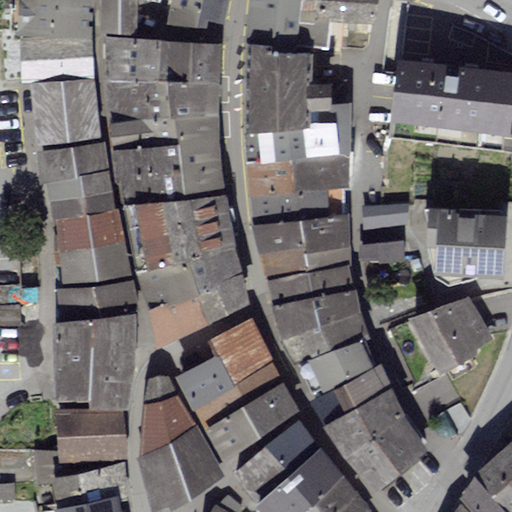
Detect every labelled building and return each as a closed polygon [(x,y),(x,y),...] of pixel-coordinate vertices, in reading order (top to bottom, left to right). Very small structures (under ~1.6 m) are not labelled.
[(89,2),(88,0),(21,0),(21,30),(88,32),(89,2)] [(133,29),(136,0),(102,0),(103,16),(102,26),(133,29)] [(213,16),(217,0),(173,0),(169,18),(207,27),(208,21),(209,15),(213,16)] [(250,0),(250,4),(245,35),(252,36),(298,41),(299,35),(299,31),(301,14),(302,0),(250,0)] [(299,35),(298,41),(312,42),(326,43),(328,18),(338,19),(350,20),(347,46),(368,48),(373,0),(302,0),(301,14),(299,31),(299,35)] [(106,35),(106,48),(108,78),(214,77),(215,39),(170,37),(147,36),(106,35)] [(90,46),(91,36),(32,37),(32,76),(90,73),(90,46)] [(312,42),(298,41),(252,36),(246,102),(244,128),(310,121),(309,105),(329,105),(328,81),(312,81),(312,67),(340,66),(340,53),(312,53),(312,42)] [(511,87),(511,85),(511,69),(479,66),(424,59),(400,57),(393,118),(507,131),(511,87)] [(110,119),(175,112),(214,108),(214,97),(214,77),(108,78),(109,89),(110,119)] [(93,78),(34,83),(39,139),(98,134),(93,78)] [(214,108),(175,112),(178,140),(185,195),(221,188),(216,137),(214,108)] [(112,133),(114,147),(178,140),(175,112),(110,119),(112,133)] [(244,128),(241,135),(244,159),(343,150),(340,119),(314,121),(310,121),(244,128)] [(185,195),(178,140),(114,147),(121,177),(127,202),(185,195)] [(45,180),(48,180),(110,171),(108,156),(105,141),(40,151),(45,180)] [(346,184),(344,164),(343,150),(244,159),(245,170),(247,193),(346,184)] [(110,171),(48,180),(51,200),(113,190),(111,180),(110,171)] [(347,205),(346,184),(247,193),(250,215),(250,221),(347,212),(347,205)] [(221,188),(185,195),(127,202),(130,215),(138,252),(142,270),(233,246),(231,236),(221,188)] [(51,200),(54,218),(57,217),(115,208),(114,199),(113,190),(51,200)] [(404,203),(361,207),(362,228),(406,225),(404,203)] [(504,213),(428,203),(423,239),(432,240),(429,264),(497,273),(504,213)] [(120,241),(119,231),(115,208),(57,217),(62,249),(120,241)] [(347,223),(347,212),(250,221),(252,228),(259,250),(347,240),(347,223)] [(347,251),(347,240),(259,250),(261,257),(267,276),(347,262),(347,251)] [(125,270),(124,262),(120,241),(62,249),(67,279),(125,270)] [(398,242),(359,244),(360,261),(399,259),(398,242)] [(150,309),(198,294),(207,322),(248,301),(235,256),(233,246),(142,270),(146,288),(150,309)] [(268,282),(273,302),(353,288),(350,276),(347,262),(267,276),(268,282)] [(132,285),(62,291),(65,322),(134,316),(133,300),(132,285)] [(356,300),(353,288),(273,302),(281,330),(283,338),(359,311),(356,300)] [(487,337),(467,290),(409,315),(432,369),(476,350),(473,343),(487,337)] [(207,322),(198,294),(150,309),(161,344),(207,322)] [(363,323),(359,311),(283,338),(286,345),(292,363),(298,361),(360,339),(368,336),(363,323)] [(93,395),(93,405),(127,404),(131,359),(134,325),(134,316),(65,322),(55,323),(59,397),(93,395)] [(248,318),(210,339),(218,353),(235,384),(238,382),(273,362),(248,318)] [(369,356),(360,339),(298,361),(304,373),(313,391),(372,363),(369,356)] [(195,406),(235,384),(218,353),(178,376),(195,406)] [(249,402),(284,382),(273,362),(238,382),(249,402)] [(346,381),(358,405),(392,388),(380,364),(346,381)] [(150,378),(143,403),(176,395),(169,376),(150,378)] [(346,381),(310,399),(323,424),(358,405),(346,381)] [(206,426),(249,402),(238,382),(235,384),(195,406),(206,426)] [(284,382),(249,402),(206,426),(221,454),(266,429),(286,418),(300,410),(284,382)] [(392,388),(358,405),(323,424),(327,431),(343,455),(404,410),(398,399),(392,388)] [(193,429),(176,395),(143,403),(138,456),(193,429)] [(121,410),(60,411),(61,433),(121,432),(121,410)] [(417,440),(404,410),(343,455),(379,490),(405,466),(422,451),(417,440)] [(269,445),(292,472),(319,449),(296,422),(269,445)] [(159,511),(222,478),(193,429),(138,456),(152,511),(159,511)] [(121,455),(121,432),(61,433),(61,455),(121,455)] [(511,511),(511,443),(478,473),(511,511)] [(269,445),(240,470),(263,497),(292,472),(269,445)] [(322,452),(319,449),(292,472),(263,497),(257,502),(262,508),(266,511),(304,511),(344,478),(322,452)] [(121,465),(56,478),(61,506),(116,495),(117,498),(127,496),(121,465)] [(463,495),(477,511),(511,511),(478,473),(463,495)] [(336,511),(358,494),(351,485),(344,478),(304,511),(336,511)] [(13,484),(0,484),(0,499),(13,499),(13,484)] [(366,502),(358,494),(336,511),(369,511),(372,510),(366,502)] [(58,511),(119,511),(117,498),(116,495),(61,506),(58,507),(58,511)]
